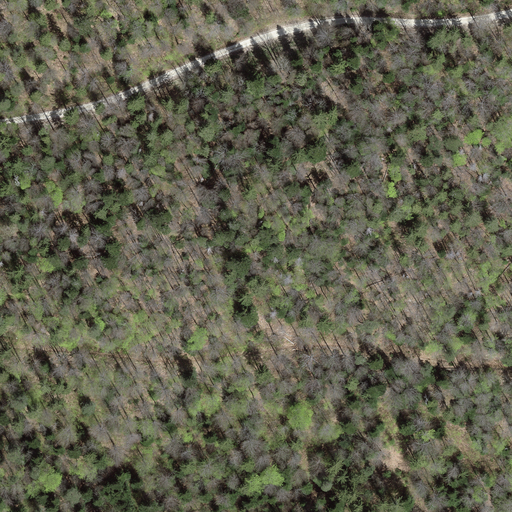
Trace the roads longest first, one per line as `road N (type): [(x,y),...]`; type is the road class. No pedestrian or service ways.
road 1 (unclassified): [(511,15),(286,30),(205,65),(0,128)]
road 2 (track): [(0,337),(511,372)]
